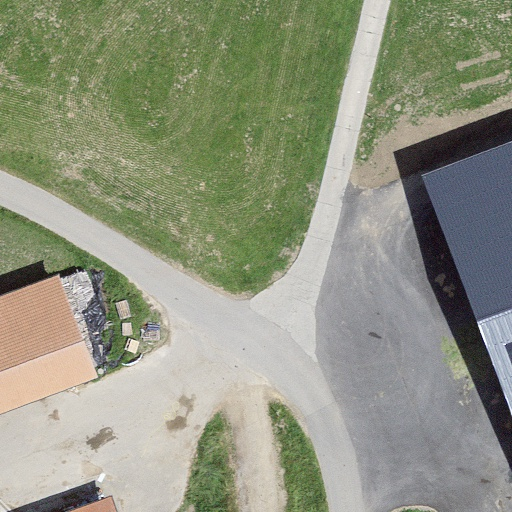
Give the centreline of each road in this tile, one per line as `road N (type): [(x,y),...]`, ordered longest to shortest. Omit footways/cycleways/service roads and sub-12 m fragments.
road 1 (track): [(0,187),(263,343),(327,429),(348,511)]
road 2 (track): [(263,343),(297,298),(314,251),(378,0)]
